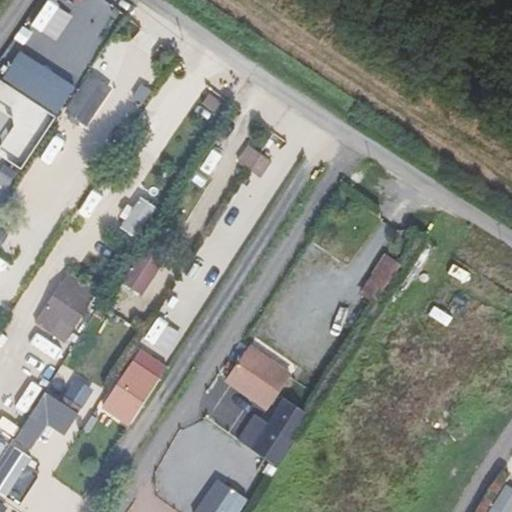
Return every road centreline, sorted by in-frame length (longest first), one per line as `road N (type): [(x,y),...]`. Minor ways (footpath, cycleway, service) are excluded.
road 1 (unclassified): [(334,122),(94,499)]
road 2 (track): [(237,0),(511,179)]
road 3 (unclassified): [(159,0),(334,122)]
road 4 (unclassified): [(334,122),(511,241)]
